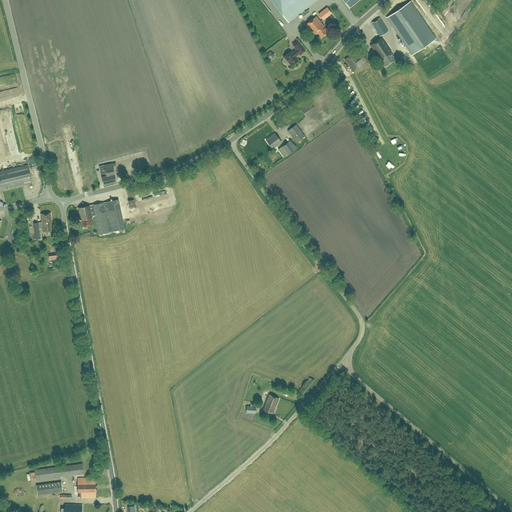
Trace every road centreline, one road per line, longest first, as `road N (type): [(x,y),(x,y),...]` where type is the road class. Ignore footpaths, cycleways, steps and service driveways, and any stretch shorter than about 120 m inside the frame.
road 1 (unclassified): [(115,511),(62,201)]
road 2 (unclassified): [(348,362),(362,331),(359,316),(228,140)]
road 3 (unclassified): [(511,511),(354,376),(348,362)]
road 4 (unclassified): [(188,511),(348,362)]
road 5 (unclassified): [(228,140),(307,82),(384,0)]
road 6 (unclassified): [(48,198),(4,0)]
road 7 (unclassified): [(62,201),(180,167),(228,140)]
